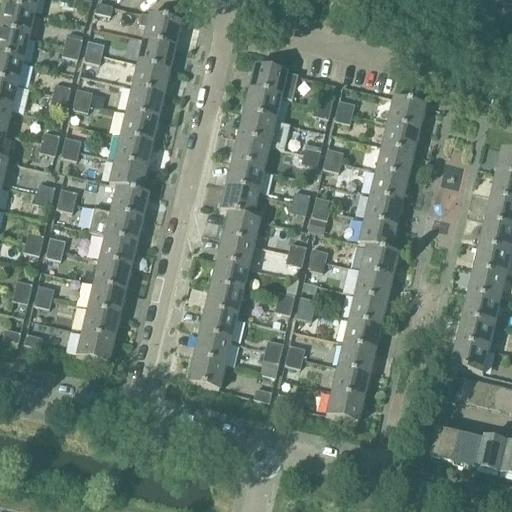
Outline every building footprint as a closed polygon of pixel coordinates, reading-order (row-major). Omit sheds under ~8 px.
[(35,0),(3,0),(1,11),(32,18),(35,0)] [(87,15),(89,5),(73,2),(71,12),(87,15)] [(109,21),(111,11),(96,7),(93,17),(109,21)] [(32,18),(1,11),(0,13),(0,35),(26,42),(32,18)] [(178,26),(139,17),(137,28),(144,30),(141,43),(172,51),(178,26)] [(26,42),(0,35),(0,61),(20,66),(26,42)] [(66,40),(64,51),(79,54),(81,44),(66,40)] [(135,68),(166,76),(172,51),(141,43),(135,68)] [(87,46),(85,56),(100,60),(103,49),(87,46)] [(64,51),(61,61),(77,64),(79,54),(64,51)] [(85,56),(83,66),(98,70),(100,60),(85,56)] [(20,66),(0,61),(0,87),(14,91),(20,66)] [(129,92),(160,100),(166,76),(135,68),(129,92)] [(296,80),(253,70),(247,95),(278,102),(290,105),(296,80)] [(14,91),(0,87),(0,112),(9,115),(14,91)] [(54,89),(52,99),(67,102),(70,92),(54,89)] [(124,116),(155,124),(160,100),(129,92),(124,116)] [(76,93),(73,104),(88,108),(91,97),(76,93)] [(242,119),(273,126),(278,102),(247,95),(242,119)] [(52,99),(50,109),(65,112),(67,102),(52,99)] [(313,110),(328,114),(331,104),(315,101),(313,110)] [(422,110),(391,103),(385,128),(416,135),(422,110)] [(73,104),(71,114),(86,117),(88,108),(73,104)] [(352,109),(337,106),(335,116),(350,119),(352,109)] [(328,114),(313,110),(311,120),(326,124),(328,114)] [(9,115),(0,112),(0,138),(3,139),(9,115)] [(118,141),(149,148),(155,124),(124,116),(118,141)] [(350,119),(335,116),(333,125),(347,129),(350,119)] [(236,143),(267,150),(273,126),(242,119),(236,143)] [(285,149),(287,126),(275,125),(274,148),(285,149)] [(416,135),(385,128),(380,152),(411,159),(416,135)] [(61,141),(44,137),(42,147),(59,151),(61,141)] [(112,165),(143,172),(149,148),(118,141),(112,165)] [(84,146),(66,142),(64,153),(81,157),(84,146)] [(230,167),(261,174),(267,150),(236,143),(230,167)] [(40,158),(57,162),(59,151),(42,147),(40,158)] [(320,151),(306,148),(303,159),(318,162),(320,151)] [(342,156),(328,152),(326,162),(340,165),(342,156)] [(411,159),(380,152),(374,176),(405,183),(411,159)] [(62,163),(79,167),(81,157),(64,153),(62,163)] [(511,155),(504,153),(503,154),(498,178),(511,181),(511,155)] [(301,168),(316,171),(318,162),(303,159),(301,168)] [(323,172),(338,175),(340,165),(326,162),(323,172)] [(114,191),(137,197),(143,172),(112,165),(106,189),(114,191)] [(225,191),(256,198),(261,174),(230,167),(225,191)] [(405,183),(374,176),(368,200),(399,208),(405,183)] [(492,202),(511,207),(511,181),(498,178),(492,202)] [(38,190),(36,199),(51,203),(54,193),(38,190)] [(114,191),(108,215),(108,216),(140,223),(146,199),(137,197),(114,191)] [(219,216),(226,218),(250,223),(256,198),(225,191),(219,216)] [(60,195),(58,205),(73,208),(76,199),(60,195)] [(311,199),(296,196),(294,207),(308,211),(311,199)] [(36,199),(34,209),(49,213),(51,203),(36,199)] [(399,208),(368,200),(362,224),(393,232),(399,208)] [(332,205),(317,201),(315,211),(330,215),(332,205)] [(511,207),(492,202),(486,226),(511,232),(511,207)] [(58,205),(56,214),(71,218),(73,208),(58,205)] [(292,216),(306,219),(308,211),(294,207),(292,216)] [(102,240),(134,248),(140,223),(108,216),(108,215),(92,211),(86,235),(102,239),(102,240)] [(313,221),(328,225),(330,215),(315,211),(313,221)] [(250,223),(226,218),(221,242),(251,250),(257,225),(250,223)] [(364,251),(387,256),(393,232),(362,224),(356,249),(364,251)] [(511,254),(511,232),(486,226),(480,250),(511,258),(511,254)] [(27,238),(24,247),(40,251),(42,241),(27,238)] [(96,264),(129,272),(134,248),(102,240),(96,264)] [(215,267),(246,274),(251,250),(221,242),(215,267)] [(48,244),(46,253),(62,257),(64,247),(48,244)] [(24,247),(22,257),(38,261),(40,251),(24,247)] [(289,248),(286,258),(303,262),(305,252),(289,248)] [(511,258),(480,250),(475,274),(506,282),(511,258)] [(387,256),(364,251),(358,276),(390,283),(396,258),(387,256)] [(46,253),(44,263),(59,266),(62,257),(46,253)] [(312,254),(310,263),(325,267),(327,257),(312,254)] [(286,258),(284,268),(300,272),(303,262),(286,258)] [(325,267),(310,263),(308,274),(323,277),(325,267)] [(91,288),(123,296),(129,272),(96,264),(91,288)] [(209,291),(240,298),(246,274),(215,267),(209,291)] [(506,282),(475,274),(469,298),(500,306),(506,282)] [(353,300),(384,307),(390,283),(358,276),(353,300)] [(15,286),(13,296),(28,300),(31,290),(15,286)] [(85,312),(117,320),(123,296),(91,288),(85,312)] [(37,291),(35,301),(51,305),(53,295),(37,291)] [(204,315),(234,322),(240,298),(209,291),(204,315)] [(13,296),(10,306),(26,309),(28,300),(13,296)] [(278,297),(275,307),(290,310),(292,300),(278,297)] [(500,306),(469,298),(463,323),(494,330),(500,306)] [(347,324),(378,331),(384,307),(353,300),(347,324)] [(35,301),(33,311),(48,314),(51,305),(35,301)] [(301,303),(299,312),(313,316),(315,307),(301,303)] [(290,310),(275,307),(273,317),(288,320),(290,310)] [(79,337),(111,344),(117,320),(85,312),(79,337)] [(313,316),(299,312),(296,323),(311,326),(313,316)] [(198,339),(229,346),(234,322),(204,315),(198,339)] [(494,330),(463,323),(457,347),(488,354),(494,330)] [(341,348),(372,355),(378,331),(347,324),(341,348)] [(4,333),(1,344),(16,348),(19,337),(4,333)] [(111,344),(79,337),(73,361),(106,369),(111,344)] [(25,338),(22,349),(38,352),(40,342),(25,338)] [(192,363),(223,370),(229,346),(198,339),(192,363)] [(280,348),(266,345),(264,355),(278,358),(280,348)] [(488,354),(457,347),(452,371),(482,379),(488,354)] [(335,372),(367,379),(372,355),(341,348),(335,372)] [(302,353),(287,350),(285,360),(300,363),(302,353)] [(261,365),(276,368),(278,358),(264,355),(261,365)] [(283,370),(298,373),(300,363),(285,360),(283,370)] [(223,370),(192,363),(187,388),(217,395),(223,370)] [(330,396),(350,401),(361,404),(367,379),(335,372),(330,396)] [(443,404),(444,404),(455,407),(455,404),(460,384),(448,381),(443,404)] [(461,381),(460,384),(455,404),(467,407),(472,384),(461,381)] [(472,384),(467,407),(477,410),(483,386),(472,384)] [(483,386),(477,410),(488,412),(494,389),(483,386)] [(494,389),(488,412),(499,415),(505,391),(494,389)] [(511,393),(505,391),(499,415),(511,417),(511,412),(511,393)] [(253,404),(268,408),(270,398),(255,394),(253,404)] [(361,404),(350,401),(330,396),(324,421),(355,428),(361,404)] [(274,409),(290,413),(292,403),(277,399),(274,409)] [(454,466),(461,437),(437,432),(430,460),(454,466)] [(461,437),(454,466),(478,471),(484,443),(461,437)] [(502,477),(508,449),(484,443),(478,471),(502,477)] [(511,449),(508,449),(502,477),(511,479),(511,449)]
